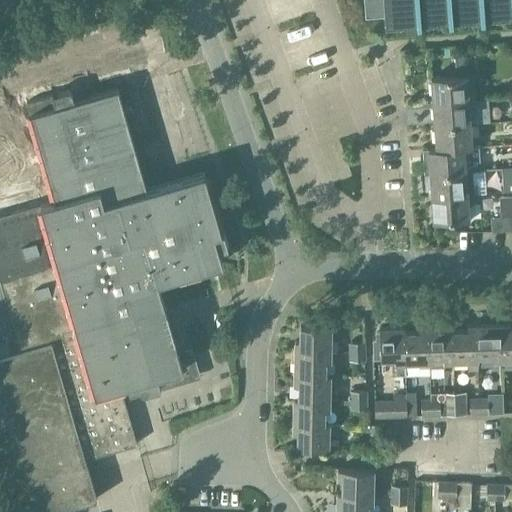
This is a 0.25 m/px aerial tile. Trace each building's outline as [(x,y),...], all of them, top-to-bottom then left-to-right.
[(511,0),(363,0),(364,17),(383,16),(384,25),(511,15),(511,0)] [(476,99),(474,74),(432,77),(433,102),(476,99)] [(55,200),(41,204),(0,215),(0,476),(10,511),(54,511),(98,499),(86,460),(137,445),(120,386),(139,381),(140,387),(141,388),(142,390),(144,391),(146,391),(162,386),(163,386),(164,384),(164,383),(164,381),(162,374),(183,368),(158,281),(222,263),(218,248),(227,245),(223,230),(219,231),(203,173),(153,187),(146,190),(116,89),(73,101),(71,94),(70,93),(68,92),(66,91),(27,103),(55,200)] [(476,99),(433,102),(435,125),(470,123),(484,122),(483,107),(477,108),(476,99)] [(470,123),(435,125),(437,149),(470,147),(479,146),(479,136),(471,137),(470,123)] [(472,171),(470,147),(437,149),(429,149),(431,173),(425,174),(472,171)] [(511,167),(503,169),(503,181),(506,181),(511,180),(511,167)] [(432,197),(474,194),(478,194),(477,184),(473,184),(472,171),(425,174),(425,175),(426,175),(427,191),(432,191),(432,197)] [(474,204),(474,194),(432,197),(434,221),(470,219),(469,204),(474,204)] [(511,195),(500,197),(501,217),(511,215),(511,195)] [(504,231),(505,221),(493,221),(492,231),(504,231)] [(477,326),(478,356),(491,356),(492,360),(502,360),(501,325),(477,326)] [(501,325),(502,360),(511,359),(511,329),(511,330),(511,325),(501,325)] [(453,326),(428,327),(429,358),(429,362),(429,368),(444,367),(444,362),(454,362),(453,332),(453,326)] [(453,332),(454,362),(467,361),(468,371),(478,370),(478,356),(477,326),(467,326),(467,331),(453,332)] [(418,332),(404,333),(405,363),(406,363),(419,363),(419,368),(429,368),(429,362),(429,358),(428,327),(418,327),(418,332)] [(294,343),(294,353),(330,354),(331,329),(300,328),(299,343),(294,343)] [(405,363),(404,333),(404,328),(379,328),(380,333),(376,333),(377,341),(374,341),(374,340),(373,340),(373,359),(395,359),(396,376),(406,375),(406,363),(405,363)] [(349,353),(365,353),(365,344),(349,344),(349,353)] [(294,353),(293,377),(324,378),(325,363),(330,364),(330,354),(294,353)] [(365,353),(349,353),(349,362),(365,362),(365,353)] [(324,378),(293,377),(293,386),(298,386),(298,401),(329,402),(329,378),(324,378)] [(367,392),(366,392),(350,393),(351,402),(367,401),(367,392)] [(466,393),(454,394),(455,416),(467,416),(466,393)] [(454,394),(444,394),(445,416),(455,416),(454,394)] [(479,415),(479,399),(470,400),(470,415),(479,415)] [(487,399),(479,399),(479,415),(488,415),(487,399)] [(293,401),(293,425),(323,426),(324,412),(328,412),(329,402),(298,401),(293,401)] [(367,401),(351,402),(351,411),(367,410),(367,401)] [(384,401),(375,401),(374,401),(375,418),(385,418),(384,401)] [(431,417),(430,401),(421,402),(422,417),(431,417)] [(439,401),(430,401),(431,417),(440,416),(439,401)] [(407,404),(407,416),(416,415),(416,404),(412,404),(407,404)] [(323,426),(293,425),(292,435),(297,435),(297,450),(327,451),(328,437),(339,437),(339,426),(323,426)] [(371,436),(387,436),(386,426),(371,426),(371,436)] [(341,495),(372,496),(373,471),(337,470),(337,481),(342,481),(341,495)] [(446,499),(447,483),(437,482),(437,498),(446,499)] [(447,483),(446,499),(455,499),(456,483),(447,483)] [(494,501),(495,485),(486,484),(485,500),(494,501)] [(495,485),(494,501),(504,501),(504,485),(495,485)] [(391,496),(407,496),(407,487),(391,487),(391,496)] [(336,495),(335,511),(366,511),(367,505),(372,505),(372,496),(341,495),(336,495)] [(407,496),(391,496),(391,505),(407,505),(407,496)]
